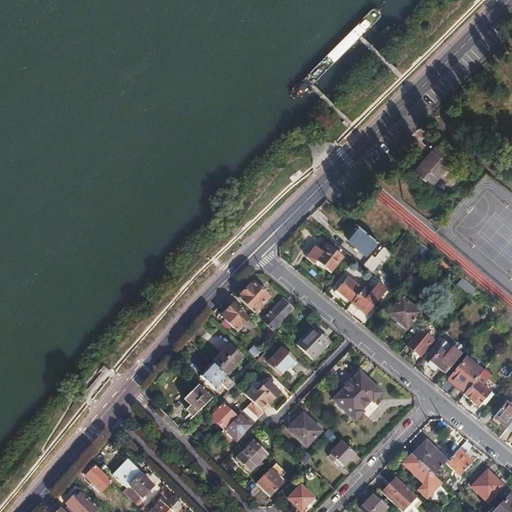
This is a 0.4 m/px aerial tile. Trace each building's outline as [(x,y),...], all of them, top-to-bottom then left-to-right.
[(438,146),(415,172),(430,186),(453,159),(438,146)] [(377,241),(359,227),(349,240),(365,254),(377,241)] [(350,262),(354,258),(330,239),(320,250),(315,246),(306,257),(313,263),(316,261),(330,273),(344,257),(350,262)] [(372,256),(364,266),(375,275),(392,254),(384,247),(375,258),(372,256)] [(451,267),(440,258),(437,262),(447,271),(451,267)] [(343,273),(331,289),(334,291),(346,275),(343,273)] [(337,291),(352,303),(363,290),(348,278),(337,291)] [(363,290),(352,303),(367,316),(387,291),(379,283),(375,287),(369,282),(364,288),(363,290)] [(252,284),(238,299),(253,314),(268,299),(252,284)] [(402,298),(388,315),(406,330),(421,313),(402,298)] [(261,321),(272,332),(293,310),(282,300),(261,321)] [(232,305),(221,317),(236,331),(247,319),(232,305)] [(313,329),(296,346),(311,360),(328,343),(313,329)] [(420,330),(407,345),(420,356),(433,341),(420,330)] [(437,367),(445,374),(465,348),(461,344),(456,350),(446,342),(428,365),(434,371),(437,367)] [(254,359),(261,352),(253,345),(247,352),(254,359)] [(228,347),(212,364),(225,376),(240,359),(228,347)] [(281,350),(268,363),(281,375),(294,362),(281,350)] [(265,353),(261,358),(265,362),(269,358),(265,353)] [(449,380),(464,393),(483,371),(467,358),(449,380)] [(225,376),(212,364),(200,377),(211,388),(214,385),(218,388),(221,384),(227,391),(233,384),(225,376)] [(464,393),(464,394),(479,407),(491,392),(484,386),(492,376),(484,370),(483,371),(464,393)] [(359,373),(333,401),(355,422),(363,413),(362,411),(371,401),(373,403),(381,394),(359,373)] [(268,381),(250,401),(252,402),(263,413),(281,393),(268,381)] [(227,391),(225,393),(233,401),(241,392),(233,384),(227,391)] [(198,385),(183,401),(190,406),(185,411),(193,418),(211,398),(198,385)] [(263,413),(252,402),(246,409),(257,418),(257,419),(263,413)] [(495,418),(507,428),(508,426),(511,421),(511,407),(507,403),(495,418)] [(210,418),(224,431),(236,419),(222,406),(210,418)] [(246,409),(243,412),(253,422),(257,418),(246,409)] [(236,419),(224,431),(236,442),(251,426),(251,425),(253,422),(243,412),(236,419)] [(302,414),(288,430),(306,447),(321,432),(302,414)] [(321,438),(326,442),(334,434),(329,430),(321,438)] [(253,442),(237,459),(250,473),(267,456),(253,442)] [(344,467),(356,455),(342,442),(328,458),(334,463),(337,460),(344,467)] [(426,442),(413,456),(434,476),(446,463),(447,462),(441,457),(426,442)] [(471,463),(458,451),(452,457),(447,462),(446,463),(460,476),(471,463)] [(447,452),(441,457),(447,462),(452,457),(447,452)] [(306,453),(299,460),(304,465),(311,458),(306,453)] [(434,476),(413,456),(404,465),(425,484),(420,490),(427,497),(441,483),(434,476)] [(129,486),(140,475),(127,462),(114,475),(127,488),(129,486)] [(110,482),(94,467),(88,473),(90,476),(87,479),(100,492),(110,482)] [(270,472),(258,485),(270,496),(282,484),(270,472)] [(487,472),(471,488),(488,503),(503,487),(487,472)] [(153,487),(140,475),(129,486),(142,499),(153,487)] [(416,497),(398,480),(384,494),(403,511),(416,497)] [(301,487),(289,500),(301,511),(306,506),(309,509),(316,502),(301,487)] [(72,499),(66,505),(68,507),(72,511),(96,511),(97,511),(79,495),(74,501),(72,499)] [(384,511),(388,508),(374,495),(360,509),(363,511),(384,511)] [(511,511),(511,502),(509,499),(495,511),(511,511)]
